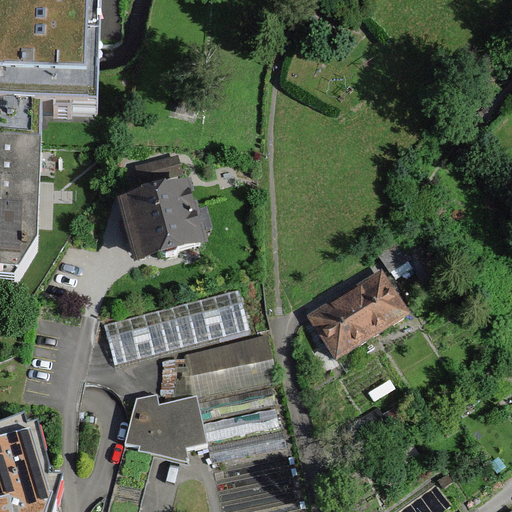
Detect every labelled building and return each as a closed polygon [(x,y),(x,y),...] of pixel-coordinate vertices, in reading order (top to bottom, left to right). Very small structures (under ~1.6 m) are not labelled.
[(0,0),(0,32),(99,37),(100,0),(0,0)] [(0,32),(0,100),(43,103),(96,105),(99,37),(0,32)] [(0,280),(16,280),(36,242),(43,103),(0,100),(0,280)] [(177,174),(173,156),(134,165),(139,183),(177,174)] [(184,190),(125,204),(139,263),(198,249),(184,190)] [(306,321),(334,365),(408,319),(380,274),(306,321)] [(139,457),(187,469),(185,455),(204,451),(196,402),(159,408),(158,399),(136,403),(125,446),(141,450),(139,457)] [(0,511),(57,511),(63,489),(49,488),(37,432),(27,434),(24,423),(0,432),(0,437),(4,450),(0,451),(0,511)]
